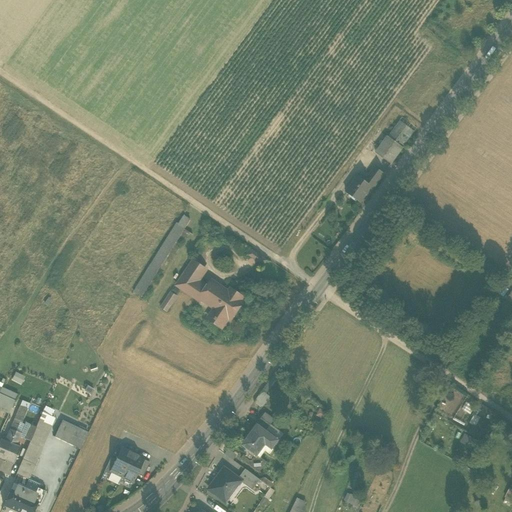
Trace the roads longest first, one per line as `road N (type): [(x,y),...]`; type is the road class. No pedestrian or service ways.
road 1 (track): [(511,417),(0,71)]
road 2 (secondary): [(511,29),(206,444),(138,511)]
road 3 (track): [(383,331),(383,348),(310,511)]
road 4 (track): [(445,373),(398,487)]
